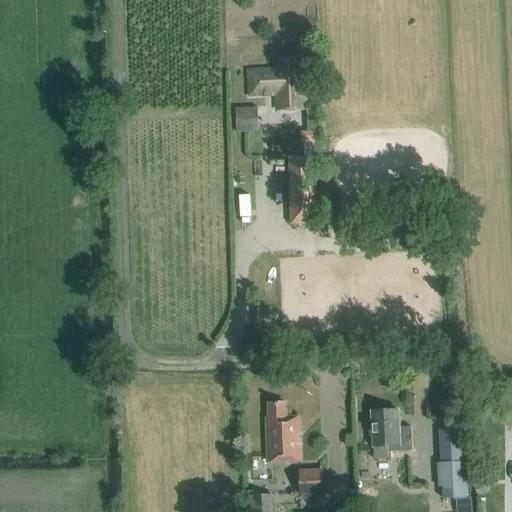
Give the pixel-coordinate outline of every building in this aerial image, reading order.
[(277,70),(250,71),(251,97),(278,96),(278,111),(306,109),(306,79),(300,79),(299,58),(282,59),(282,66),(276,66),(277,70)] [(259,108),(237,110),(238,133),(260,132),(259,108)] [(302,143),(314,143),(317,143),(316,132),(314,132),(308,132),(302,133),(302,143)] [(290,158),(292,225),(316,224),(315,158),(290,158)] [(374,226),(341,227),(342,245),(375,243),(374,226)] [(266,417),(267,461),(300,461),(300,416),(285,416),(285,402),(269,402),(269,417),(266,417)] [(390,453),(412,452),(411,427),(399,427),(398,411),(371,412),(373,447),(373,459),(390,458),(390,453)] [(468,499),(466,463),(438,464),(439,488),(443,488),(444,500),(468,499)] [(299,471),(300,494),(321,493),(320,471),(299,471)] [(490,491),(484,478),(472,483),(478,496),(490,491)] [(271,511),(271,495),(251,495),(251,511),(271,511)]
